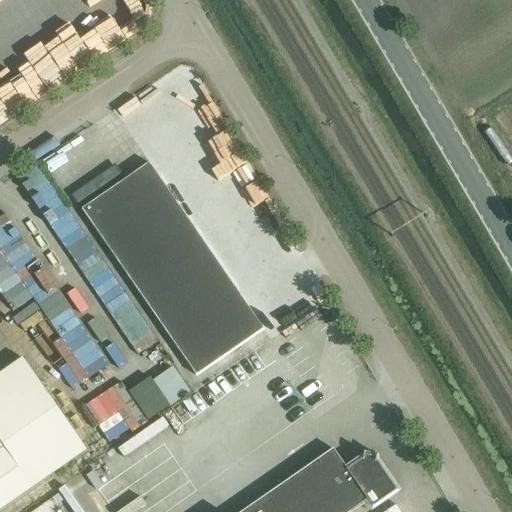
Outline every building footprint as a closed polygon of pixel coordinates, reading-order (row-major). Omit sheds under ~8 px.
[(264,330),(150,164),(125,181),(116,168),(73,197),(197,377),(264,330)] [(147,338),(87,250),(66,264),(126,353),(147,338)] [(284,324),(308,305),(294,287),(270,307),(284,324)] [(325,316),(302,332),(309,342),(332,326),(325,316)] [(300,379),(313,398),(334,384),(293,324),(226,371),(239,390),(261,374),(276,396),(300,379)] [(131,354),(138,364),(156,352),(149,342),(131,354)] [(0,511),(86,453),(22,361),(0,376),(0,511)] [(105,395),(114,389),(99,366),(89,372),(105,395)] [(81,467),(109,511),(134,511),(142,507),(145,511),(216,469),(189,425),(212,411),(201,393),(81,467)] [(348,470),(334,450),(244,511),(352,511),(368,501),(373,509),(398,492),(377,462),(378,456),(365,454),(364,460),(348,470)]
